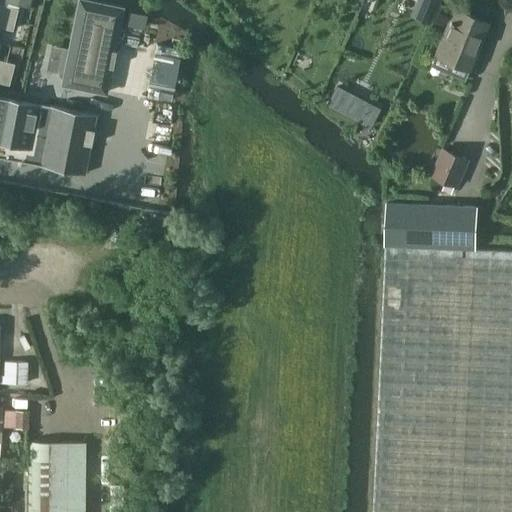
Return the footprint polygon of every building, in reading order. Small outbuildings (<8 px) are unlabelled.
[(106,93),(123,7),(82,0),(79,0),(61,85),(106,93)] [(416,0),(410,14),(429,23),(439,0),(416,0)] [(0,28),(12,31),(16,10),(0,6),(0,28)] [(131,8),(128,22),(145,25),(148,11),(131,8)] [(468,67),(477,47),(472,44),(481,22),(456,11),(438,54),(468,67)] [(176,94),(178,52),(154,50),(151,92),(176,94)] [(0,81),(9,83),(14,62),(0,58),(0,81)] [(0,98),(0,156),(85,172),(95,115),(0,98)] [(437,137),(437,136),(437,132),(435,126),(431,120),(427,116),(423,114),(415,112),(409,112),(404,114),(396,118),(393,122),(390,126),(388,135),(389,140),(390,144),(392,150),(395,153),(398,156),(402,159),(407,160),(411,161),(416,161),(421,160),(429,155),(433,151),(435,146),(437,141),(437,137)] [(455,185),(466,161),(445,151),(434,176),(455,185)] [(372,511),(511,511),(511,249),(476,248),(478,205),(387,201),(385,244),(372,511)] [(3,380),(28,381),(29,358),(4,357),(3,380)] [(15,418),(2,417),(3,408),(0,408),(0,440),(2,440),(2,427),(17,427),(17,428),(27,428),(27,413),(16,413),(15,418)] [(84,511),(85,440),(27,440),(27,511),(84,511)]
